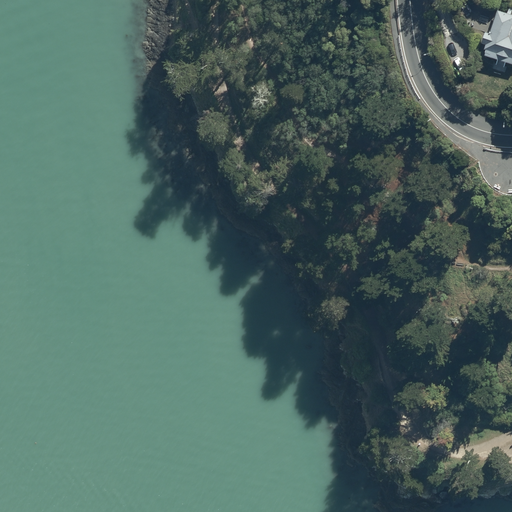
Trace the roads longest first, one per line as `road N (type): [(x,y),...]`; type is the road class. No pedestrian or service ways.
road 1 (track): [(511,430),(453,448),(413,431),(377,361),(341,259),(250,159),(229,99)]
road 2 (secondary): [(511,136),(466,124),(437,97),(417,52),(409,0)]
